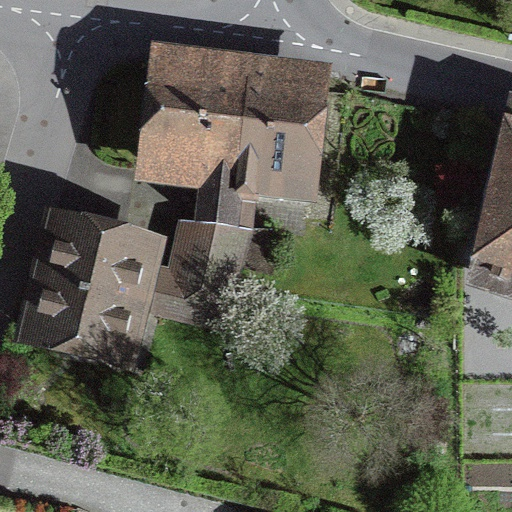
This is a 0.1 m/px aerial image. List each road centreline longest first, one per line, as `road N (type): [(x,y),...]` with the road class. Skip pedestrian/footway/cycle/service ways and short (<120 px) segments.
road 1 (residential): [(248,38),(351,52),(511,91)]
road 2 (residential): [(77,17),(0,264)]
road 3 (residential): [(77,17),(248,38)]
